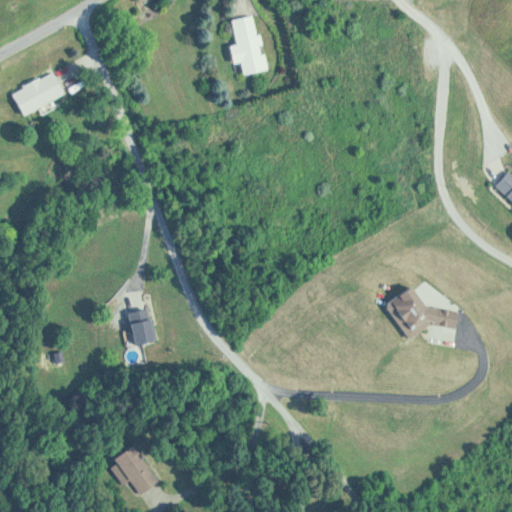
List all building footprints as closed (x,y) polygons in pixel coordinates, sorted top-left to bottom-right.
[(235,18),(241,42),(234,44),(238,62),(245,61),(247,73),(271,68),(258,13),(235,18)] [(67,96),(58,72),(16,90),(26,113),(67,96)] [(511,168),(497,187),(511,199),(511,168)] [(433,306),(418,284),(394,300),(394,307),(415,338),(435,324),(462,327),(463,313),(460,308),(433,306)] [(159,341),(154,308),(133,311),(137,344),(159,341)] [(127,485),(134,480),(144,494),(165,480),(140,443),(112,463),(127,485)]
